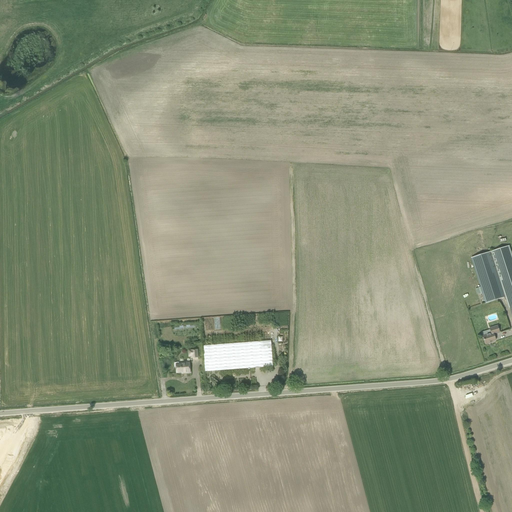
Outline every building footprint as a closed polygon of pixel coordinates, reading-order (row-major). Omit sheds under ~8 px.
[(486,303),(506,297),(511,317),(511,256),(509,246),(471,258),(481,287),(483,293),(486,303)] [(494,335),(499,333),(497,326),(489,328),(491,334),(483,336),(485,345),(489,344),(489,343),(496,341),(494,335)] [(205,372),(273,367),(271,341),(203,346),(205,372)] [(198,358),(198,353),(197,350),(188,350),(188,357),(191,357),(191,358),(198,358)] [(186,373),(190,373),(189,363),(179,363),(178,363),(175,363),(174,364),(174,367),(175,368),(176,368),(176,373),(186,372),(186,373)]
